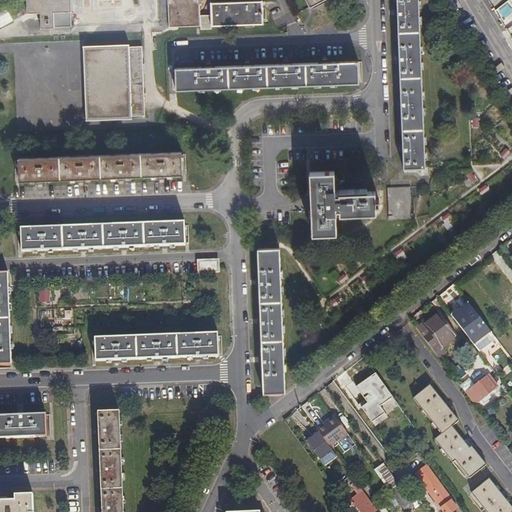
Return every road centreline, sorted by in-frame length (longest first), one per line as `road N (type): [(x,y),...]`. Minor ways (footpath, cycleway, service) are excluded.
road 1 (residential): [(244,427),(511,230)]
road 2 (residential): [(377,37),(379,101),(258,108),(237,120),(236,199)]
road 3 (residential): [(237,255),(0,263)]
road 4 (residential): [(236,199),(0,208)]
road 5 (residential): [(171,44),(377,37)]
road 6 (residential): [(239,370),(75,377)]
